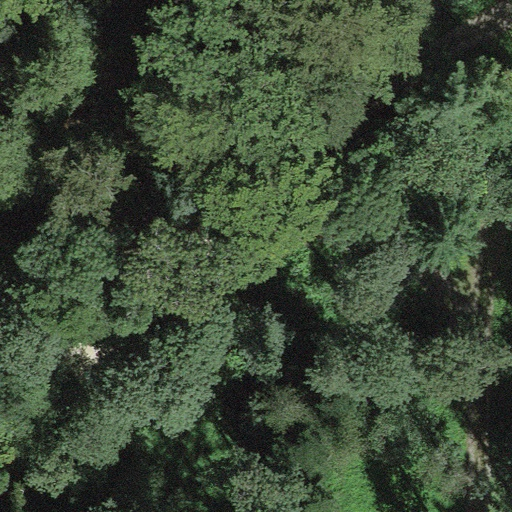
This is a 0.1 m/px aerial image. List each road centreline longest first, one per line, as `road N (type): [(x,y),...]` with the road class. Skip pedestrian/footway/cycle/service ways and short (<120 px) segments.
road 1 (track): [(0,430),(377,89),(511,6)]
road 2 (track): [(471,511),(484,305),(511,135)]
road 3 (track): [(200,247),(283,222),(370,234),(435,261),(484,305)]
